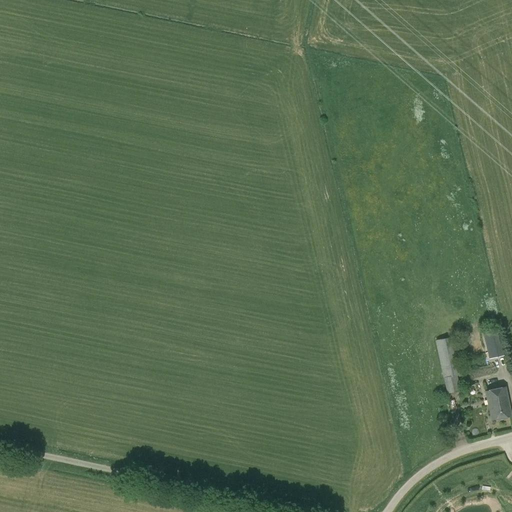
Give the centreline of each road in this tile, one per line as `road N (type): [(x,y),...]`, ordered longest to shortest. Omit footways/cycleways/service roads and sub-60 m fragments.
road 1 (unclassified): [(0,452),(288,511)]
road 2 (unclassified): [(390,511),(432,469),(511,444)]
